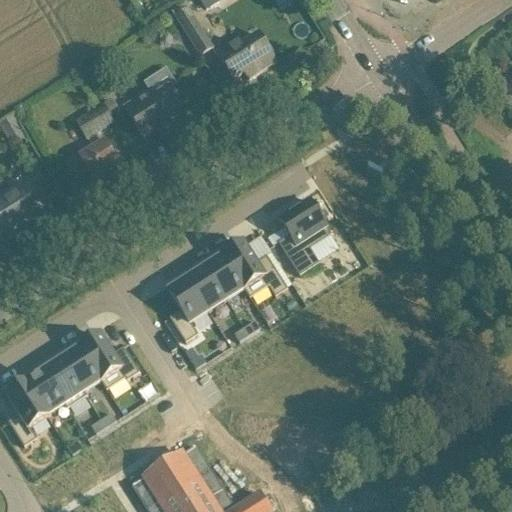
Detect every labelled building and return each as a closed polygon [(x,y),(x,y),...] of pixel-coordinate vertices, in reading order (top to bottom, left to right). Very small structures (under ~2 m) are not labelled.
[(213,0),(201,0),(199,2),(206,13),(217,6),(213,0)] [(189,10),(175,19),(200,60),(214,51),(189,10)] [(277,65),(259,38),(244,47),(240,41),(217,56),(234,84),(245,77),(249,83),(277,65)] [(188,122),(178,105),(168,91),(154,100),(150,94),(125,111),(144,141),(157,133),(161,139),(188,122)] [(76,122),(87,141),(115,124),(104,106),(76,122)] [(0,126),(0,127),(14,150),(28,141),(13,118),(0,126)] [(119,166),(108,149),(105,144),(80,160),(81,163),(69,170),(76,181),(88,173),(93,182),(119,166)] [(47,193),(37,176),(34,171),(10,186),(16,195),(0,204),(0,225),(8,237),(24,227),(23,225),(41,213),(42,215),(43,215),(34,201),(47,193)] [(290,241),(279,248),(300,281),(320,269),(320,268),(311,254),(331,241),(332,240),(324,227),(328,225),(318,210),(315,212),(310,205),(279,225),(284,233),(290,241)] [(243,248),(224,260),(251,303),(269,292),(276,303),(289,294),(267,261),(256,268),(245,251),(244,249),(243,248)] [(224,262),(206,273),(228,306),(245,295),(250,304),(251,303),(224,260),(223,261),(224,262)] [(206,273),(188,284),(209,318),(228,306),(206,273)] [(188,284),(169,297),(181,316),(170,323),(186,349),(199,340),(195,334),(192,329),(209,318),(188,284)] [(255,326),(245,333),(250,341),(261,335),(255,326)] [(245,333),(235,340),(240,348),(250,341),(245,333)] [(100,339),(80,351),(81,352),(108,395),(126,384),(128,386),(141,378),(124,353),(113,360),(100,340),(100,339)] [(81,352),(63,364),(87,402),(88,401),(86,397),(102,387),(107,396),(108,395),(81,352)] [(187,359),(197,374),(207,368),(202,360),(198,362),(194,355),(187,359)] [(63,364),(45,375),(68,412),(69,413),(87,402),(63,364)] [(45,375),(26,387),(48,421),(65,410),(68,414),(69,413),(68,412),(45,375)] [(26,386),(7,399),(20,419),(9,427),(25,452),(38,444),(31,433),(48,422),(48,421),(26,387),(26,386)] [(112,418),(102,425),(107,433),(118,427),(112,418)] [(102,425),(92,431),(97,440),(107,433),(102,425)] [(78,446),(68,452),(73,461),(84,454),(78,446)] [(234,511),(194,449),(133,489),(147,511),(269,511),(275,509),(268,498),(261,502),(258,497),(234,511)]
